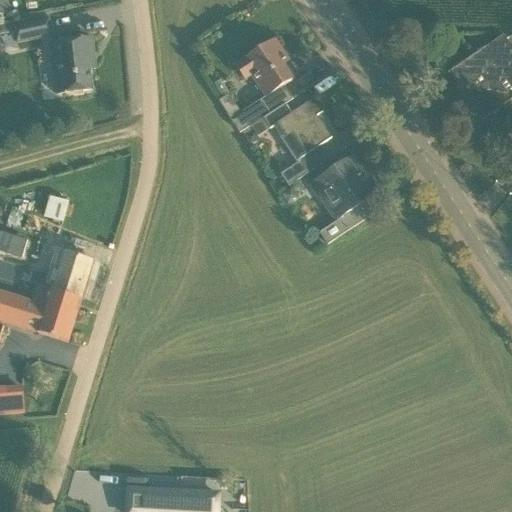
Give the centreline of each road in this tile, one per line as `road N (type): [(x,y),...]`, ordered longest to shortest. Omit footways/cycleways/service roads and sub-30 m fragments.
road 1 (unclassified): [(42,511),(147,164),(135,0)]
road 2 (tertiary): [(511,293),(316,0)]
road 3 (track): [(0,167),(147,125)]
